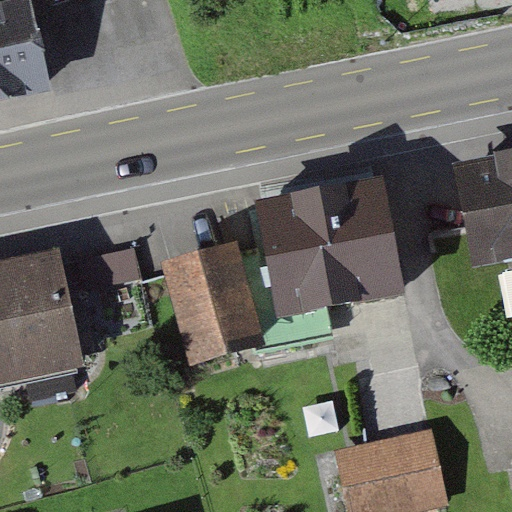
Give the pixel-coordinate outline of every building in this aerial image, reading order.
[(0,102),(48,92),(31,7),(0,13),(0,102)] [(476,282),(511,275),(511,158),(455,169),(467,233),(476,282)] [(322,194),(263,205),(275,269),(284,316),(399,294),(378,184),(322,194)] [(235,254),(165,272),(192,363),(264,342),(236,252),(235,254)] [(0,267),(0,383),(81,367),(57,255),(0,267)] [(400,443),(349,454),(361,511),(421,511),(456,504),(440,434),(400,443)]
